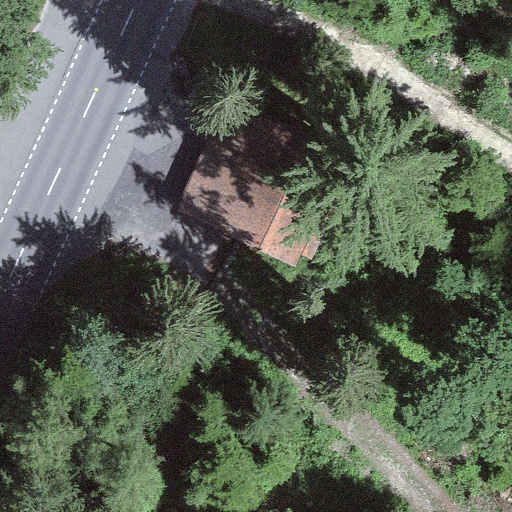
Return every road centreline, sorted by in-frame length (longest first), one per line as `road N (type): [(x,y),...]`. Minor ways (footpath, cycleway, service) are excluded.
road 1 (tertiary): [(0,317),(145,0)]
road 2 (track): [(511,132),(370,35),(297,0)]
